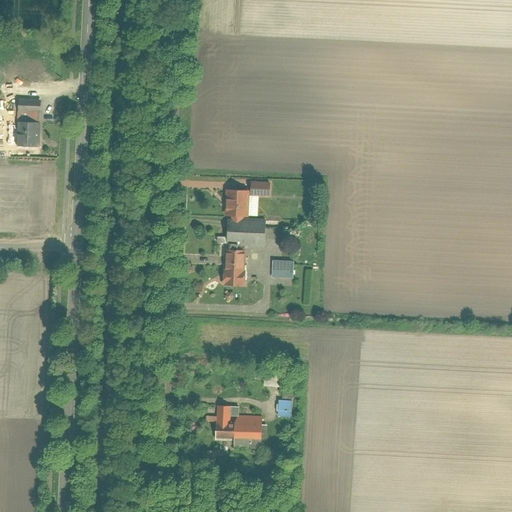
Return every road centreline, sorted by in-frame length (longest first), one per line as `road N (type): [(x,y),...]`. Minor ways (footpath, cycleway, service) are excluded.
road 1 (unclassified): [(182,0),(155,511)]
road 2 (tertiary): [(63,511),(75,253)]
road 3 (tertiary): [(75,253),(88,0)]
